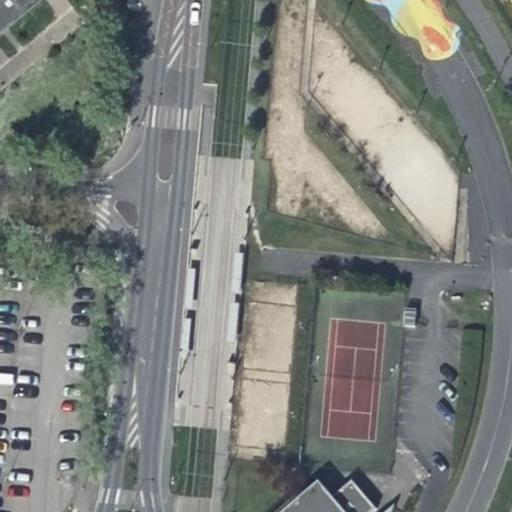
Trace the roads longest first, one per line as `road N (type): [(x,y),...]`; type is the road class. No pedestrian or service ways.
road 1 (unclassified): [(511,267),(478,125),(400,0)]
road 2 (residential): [(181,0),(159,202)]
road 3 (residential): [(159,202),(139,378)]
road 4 (unclassified): [(462,511),(503,403),(511,346)]
road 5 (residential): [(0,188),(159,202)]
road 6 (residential): [(139,378),(125,403),(103,511)]
road 7 (residential): [(150,511),(149,402),(139,378)]
